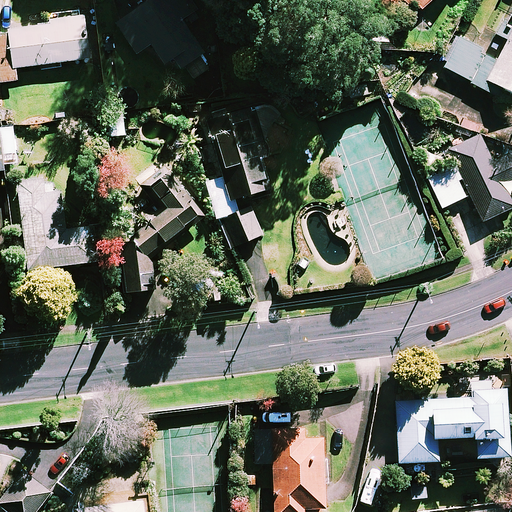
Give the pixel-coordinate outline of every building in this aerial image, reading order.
[(172,57),(180,68),(182,67),(190,78),(210,64),(180,19),(195,9),(189,0),(148,0),(115,23),(136,54),(150,44),(163,64),(172,57)] [(403,0),(416,14),(430,0),(403,0)] [(511,8),(504,25),(511,30),(497,57),(458,37),(443,66),(498,95),(502,88),(511,92),(511,8)] [(91,58),(85,12),(50,17),(51,24),(0,30),(0,80),(0,82),(18,80),(16,67),(91,58)] [(254,121),(248,105),(208,118),(226,175),(205,182),(213,206),(216,205),(229,245),(261,235),(251,206),(238,210),(234,198),(269,187),(260,158),(284,150),(272,115),(254,121)] [(123,135),(122,112),(107,113),(109,136),(123,135)] [(0,128),(0,169),(6,169),(6,164),(18,162),(13,127),(0,128)] [(480,134),(448,149),(456,167),(428,180),(441,207),(469,194),(481,221),(511,206),(511,200),(504,183),(511,179),(511,152),(492,161),(480,134)] [(199,213),(164,166),(137,185),(159,215),(119,244),(126,291),(155,287),(151,261),(145,253),(199,213)] [(45,192),(44,178),(18,181),(28,268),(98,260),(94,225),(66,228),(61,190),(45,192)] [(508,454),(505,388),(471,390),(471,396),(396,400),(398,461),(436,459),(435,435),(475,434),(476,455),(508,454)] [(303,428),(254,429),(255,462),(272,462),(273,511),(304,511),(304,506),(324,505),(323,436),(303,436),(303,428)] [(35,511),(52,491),(24,470),(0,501),(0,503),(11,511),(35,511)] [(144,511),(143,501),(76,508),(76,511),(144,511)]
